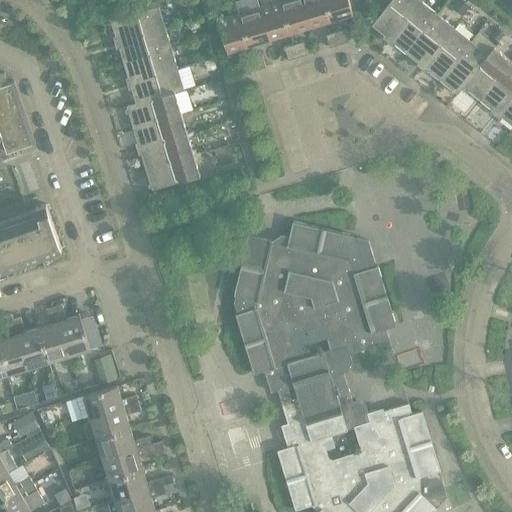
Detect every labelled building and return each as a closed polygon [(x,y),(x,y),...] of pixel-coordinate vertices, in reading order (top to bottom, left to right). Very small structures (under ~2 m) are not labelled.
[(279,0),(259,6),(269,38),(289,32),(279,0)] [(279,0),(289,32),(310,26),(302,0),(279,0)] [(331,19),(324,0),(302,0),(310,26),(331,19)] [(324,0),(331,19),(352,13),(348,0),(324,0)] [(388,39),(419,0),(391,0),(371,25),(388,39)] [(419,0),(388,39),(405,53),(436,13),(419,0)] [(462,0),(457,0),(453,6),(462,13),(469,5),(462,0)] [(116,42),(164,27),(158,6),(109,21),(116,42)] [(238,13),(248,44),(269,38),(259,6),(238,13)] [(248,44),(238,13),(217,19),(227,51),(248,44)] [(436,13),(405,53),(422,66),(454,27),(436,13)] [(122,63),(171,48),(164,27),(116,42),(122,63)] [(454,27),(422,66),(439,80),(471,41),(454,27)] [(334,32),(338,44),(348,41),(344,29),(334,32)] [(497,29),(492,36),(498,41),(504,34),(497,29)] [(338,44),(334,32),(326,34),(329,47),(338,44)] [(293,44),(297,56),(307,53),(303,41),(293,44)] [(471,41),(439,80),(456,93),(462,86),(494,47),(493,46),(487,54),(471,41)] [(297,56),(293,44),(284,47),(288,59),(297,56)] [(494,47),(462,86),(479,100),(511,61),(494,47)] [(129,84),(177,69),(171,48),(122,63),(129,84)] [(262,54),(252,57),(256,69),(265,66),(262,54)] [(243,60),(247,72),(256,69),(252,57),(243,60)] [(213,59),(204,62),(207,71),(216,68),(213,59)] [(511,61),(479,100),(496,114),(511,94),(511,61)] [(126,107),(184,89),(177,69),(129,84),(135,103),(126,106),(126,107)] [(0,271),(63,250),(47,204),(36,208),(38,214),(0,226),(0,139),(2,138),(7,152),(35,143),(14,81),(0,86),(0,271)] [(221,81),(212,84),(215,94),(224,92),(221,81)] [(133,128),(181,113),(175,93),(184,91),(184,89),(126,107),(133,128)] [(511,94),(496,114),(511,126),(511,94)] [(139,149),(187,134),(181,113),(133,128),(139,149)] [(146,170),(194,155),(187,134),(139,149),(146,170)] [(194,155),(146,170),(152,190),(200,176),(194,155)] [(386,327),(396,324),(377,265),(376,265),(368,240),(354,237),(353,236),(353,235),(293,221),(289,235),(281,233),(272,239),(247,233),(233,295),(235,295),(233,302),(236,313),(235,314),(253,374),(264,370),(266,378),(273,376),(282,406),(348,386),(344,372),(347,371),(352,361),(348,347),(357,345),(358,348),(389,338),(386,327)] [(54,306),(69,355),(90,349),(80,315),(59,322),(57,316),(65,314),(62,304),(54,306)] [(37,328),(48,362),(69,355),(54,306),(47,308),(51,324),(37,328)] [(12,319),(16,329),(24,326),(21,316),(12,319)] [(0,339),(0,352),(7,374),(27,368),(17,334),(16,329),(12,319),(5,321),(10,337),(0,339)] [(18,334),(27,368),(48,362),(37,328),(18,334)] [(111,352),(93,358),(101,385),(119,379),(114,364),(111,352)] [(54,383),(43,386),(47,399),(58,396),(54,383)] [(82,418),(89,416),(89,417),(123,407),(128,405),(129,406),(139,403),(136,394),(121,399),(116,385),(76,398),(82,418)] [(348,386),(282,406),(292,437),(286,439),(288,446),(277,449),(295,510),(311,505),(318,511),(434,511),(438,508),(421,492),(421,476),(440,470),(422,410),(412,413),(409,402),(378,412),(379,415),(369,418),(370,420),(354,425),(360,447),(358,451),(333,459),(330,457),(327,449),(336,446),(332,434),(348,429),(341,405),(353,402),(348,386)] [(24,394),(14,397),(17,408),(24,406),(27,405),(24,394)] [(10,402),(0,404),(0,413),(13,410),(10,402)] [(139,403),(129,406),(131,413),(141,409),(139,403)] [(96,437),(129,427),(123,407),(89,417),(96,437)] [(30,412),(18,419),(26,433),(38,426),(30,412)] [(129,427),(96,437),(102,458),(151,443),(149,435),(133,440),(129,427)] [(42,435),(26,443),(33,456),(49,447),(42,435)] [(0,452),(12,445),(8,438),(0,442),(0,452)] [(151,444),(153,450),(154,453),(164,450),(161,440),(151,444)] [(151,443),(102,458),(108,479),(142,469),(138,455),(153,450),(151,444),(151,443)] [(12,445),(0,452),(0,477),(16,468),(17,467),(7,449),(13,446),(12,445)] [(16,468),(0,477),(0,502),(33,483),(29,477),(23,480),(16,468)] [(146,482),(142,469),(108,479),(115,500),(107,502),(164,485),(161,477),(146,482)] [(33,483),(0,502),(0,511),(26,511),(44,502),(33,483)] [(110,511),(150,511),(155,511),(151,497),(166,492),(164,485),(107,502),(110,511)] [(59,492),(57,499),(60,505),(71,499),(65,488),(59,492)]
